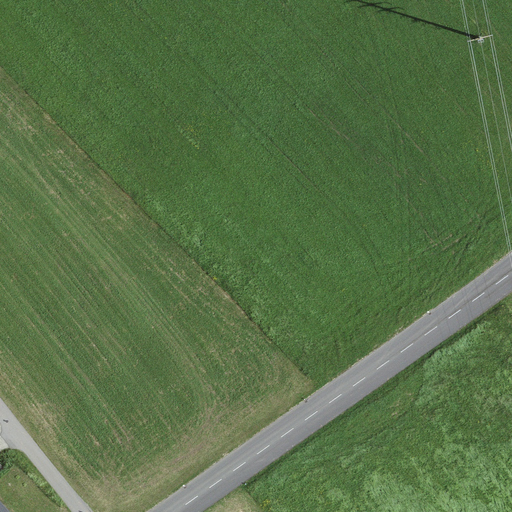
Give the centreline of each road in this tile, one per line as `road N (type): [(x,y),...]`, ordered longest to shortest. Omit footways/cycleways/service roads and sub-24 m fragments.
road 1 (tertiary): [(511,273),(171,511)]
road 2 (unclassified): [(0,402),(89,511)]
